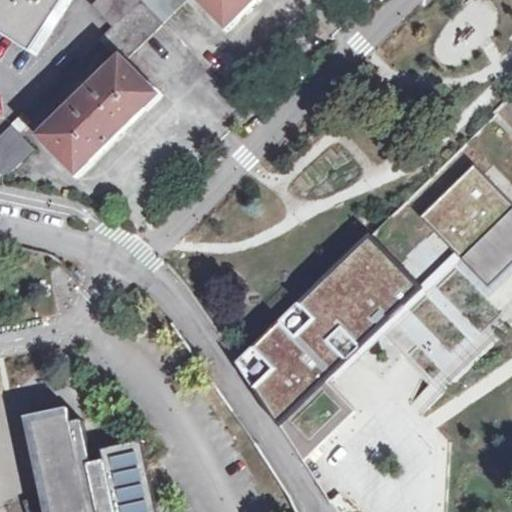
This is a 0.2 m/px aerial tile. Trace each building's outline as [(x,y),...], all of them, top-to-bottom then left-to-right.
[(74,0),(0,0),(0,30),(40,55),(74,0)] [(98,0),(94,4),(114,26),(141,0),(98,0)] [(101,39),(123,61),(125,58),(127,60),(188,0),(141,0),(114,26),(101,39)] [(203,0),(231,28),(260,0),(203,0)] [(125,58),(123,61),(45,137),(81,173),(161,96),(127,60),(125,58)] [(0,136),(0,175),(10,175),(36,150),(24,137),(35,126),(23,115),(12,125),(0,136)] [(274,372),(255,390),(264,402),(303,462),(355,413),(327,384),(348,363),(331,345),(344,333),(361,351),(389,324),(450,387),(511,327),(511,136),(492,116),(299,304),(313,319),(295,336),(281,322),(252,350),(274,372)] [(299,304),(281,322),(295,336),(313,319),(299,304)] [(344,333),(331,345),(348,363),(361,351),(344,333)] [(252,350),(238,364),(255,390),(274,372),(252,350)] [(42,493),(58,488),(49,460),(40,434),(67,424),(67,423),(71,421),(68,408),(26,418),(42,493)] [(71,421),(67,423),(67,424),(40,434),(49,460),(58,488),(42,493),(23,500),(26,511),(166,511),(143,441),(104,454),(105,457),(93,461),(79,419),(71,421)]
